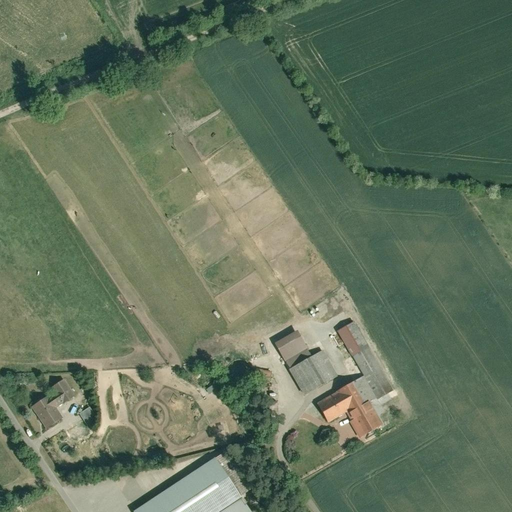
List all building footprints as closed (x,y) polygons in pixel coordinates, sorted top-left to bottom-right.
[(394,392),(352,324),(338,333),(380,400),(394,392)] [(332,380),(318,355),(291,370),(304,395),(332,380)] [(43,398),(28,407),(44,431),(61,420),(55,411),(74,399),(62,380),(49,389),(53,394),(44,400),(43,398)] [(378,431),(350,384),(314,405),(326,425),(343,415),(359,442),(378,431)] [(88,407),(77,413),(85,427),(96,421),(88,407)] [(247,511),(213,460),(135,511),(247,511)]
